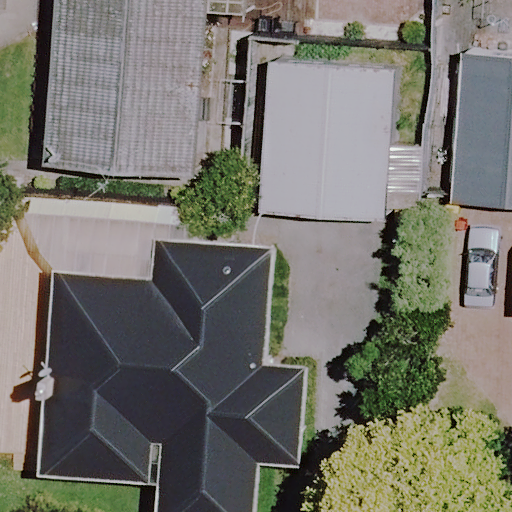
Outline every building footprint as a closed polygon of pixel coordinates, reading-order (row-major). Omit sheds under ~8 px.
[(255,0),(54,0),(48,167),(205,173),(211,19),(254,21),(255,0)] [(400,0),(303,0),(302,51),(399,54),(400,0)] [(511,43),(468,41),(458,214),(511,217),(511,43)] [(396,69),(274,65),(269,215),(392,219),(396,69)] [(174,240),(173,278),(59,273),(51,478),(164,482),(163,511),(265,511),(267,457),(314,459),(318,368),(280,366),(285,244),(174,240)]
